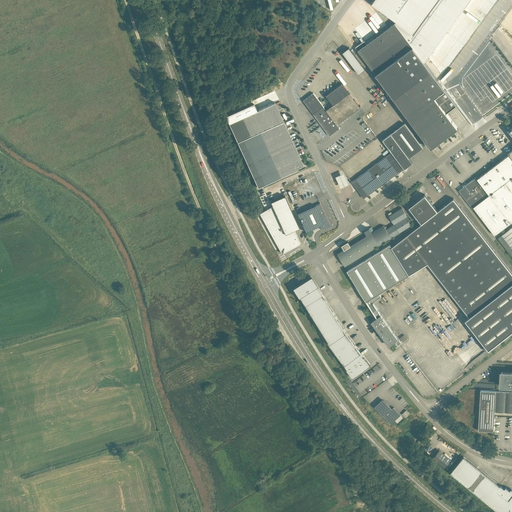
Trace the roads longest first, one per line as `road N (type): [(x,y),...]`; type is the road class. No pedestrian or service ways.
road 1 (primary): [(264,283),(231,225),(145,0)]
road 2 (primary): [(451,511),(360,427),(264,283)]
road 3 (unclassified): [(350,0),(286,96),(347,227)]
road 4 (track): [(200,209),(126,0)]
road 5 (unclassified): [(347,227),(511,105)]
road 6 (unclassified): [(427,410),(360,328),(315,252)]
